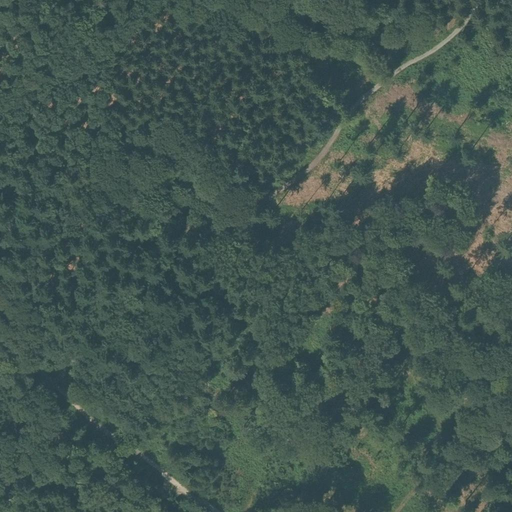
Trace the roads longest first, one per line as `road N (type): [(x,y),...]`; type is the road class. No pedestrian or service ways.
road 1 (track): [(485,0),(453,36),(381,80),(297,177),(113,303),(52,385)]
road 2 (track): [(183,494),(55,483),(0,508)]
road 3 (track): [(52,385),(183,494)]
road 4 (track): [(400,511),(447,455),(403,374)]
